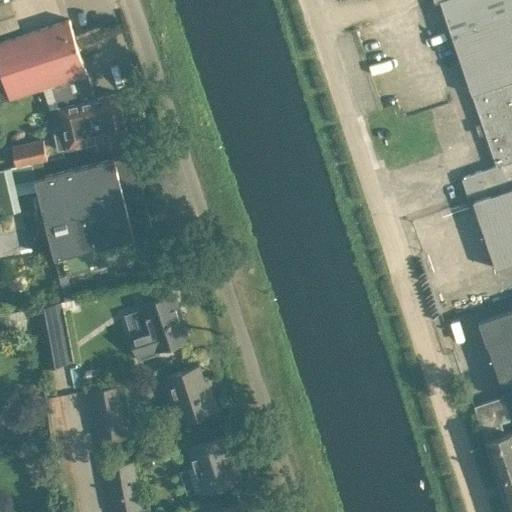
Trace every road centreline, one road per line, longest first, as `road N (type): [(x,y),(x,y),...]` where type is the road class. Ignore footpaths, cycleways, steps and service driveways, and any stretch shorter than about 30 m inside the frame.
road 1 (unclassified): [(312,0),(485,511)]
road 2 (residential): [(135,0),(302,511)]
